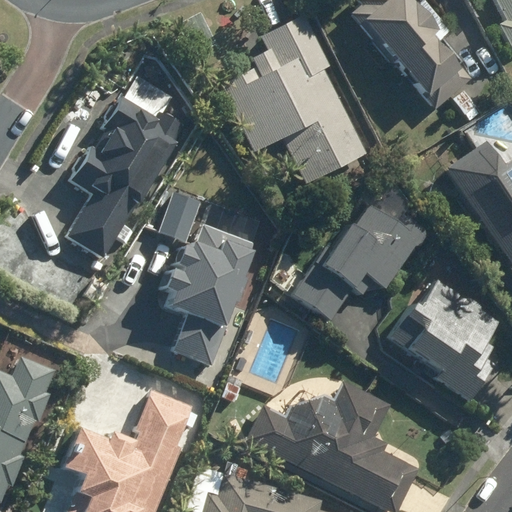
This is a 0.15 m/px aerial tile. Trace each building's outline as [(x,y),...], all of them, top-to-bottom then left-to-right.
[(463,61),(433,28),(443,19),(425,0),(357,0),(360,3),(348,13),(424,96),(463,61)] [(511,0),(493,0),(503,20),(497,23),(511,52),(511,51),(511,0)] [(252,152),(282,138),(303,181),(362,153),(322,68),(327,66),(304,17),(259,39),(264,50),(249,58),(254,69),(219,85),(252,152)] [(104,256),(125,219),(133,224),(187,129),(160,114),(168,101),(130,80),(104,127),(108,129),(96,150),(88,146),(68,181),(90,193),(66,235),(104,256)] [(444,170),(507,266),(499,271),(511,291),(511,162),(505,167),(488,141),(444,170)] [(329,321),(359,273),(385,289),(424,225),(410,216),(415,206),(388,189),(374,211),(364,205),(351,225),(345,222),(330,247),(322,242),(288,296),(329,321)] [(165,306),(183,313),(170,351),(211,365),(252,245),(211,231),(177,219),(171,235),(175,237),(156,290),(169,295),(165,306)] [(387,341),(428,369),(425,374),(468,404),(499,360),(479,345),(497,320),(433,275),(387,341)] [(0,495),(4,486),(10,488),(23,458),(17,456),(31,422),(37,425),(49,396),(43,393),(51,374),(8,356),(0,375),(0,495)] [(321,395),(293,403),(285,419),(259,406),(242,440),(382,511),(394,511),(417,469),(381,451),(386,442),(372,435),(387,407),(338,381),(329,399),(321,395)] [(152,511),(193,408),(149,391),(130,440),(110,432),(107,440),(76,427),(60,467),(80,475),(65,511),(152,511)] [(326,511),(322,511),(325,502),(221,475),(190,467),(180,506),(198,511),(326,511)]
